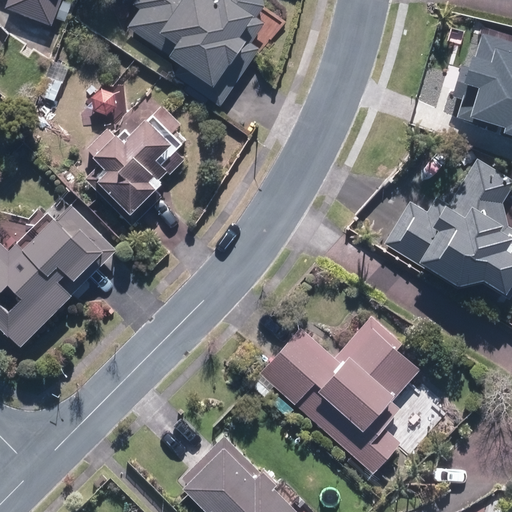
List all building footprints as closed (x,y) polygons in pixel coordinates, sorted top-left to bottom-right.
[(12,0),(11,4),(57,22),(65,0),(12,0)] [(141,0),(127,22),(230,90),(270,29),(264,24),(279,1),(277,0),(141,0)] [(511,54),(479,48),(464,119),(511,129),(511,54)] [(74,66),(57,59),(42,94),(59,101),(74,66)] [(112,88),(97,96),(96,96),(95,97),(94,98),(94,99),(93,100),(92,101),(92,102),(92,103),(91,104),(91,105),(91,106),(91,107),(92,108),(92,110),(92,111),(93,112),(93,113),(94,114),(95,115),(96,116),(97,117),(98,117),(99,118),(100,118),(101,118),(102,118),(103,119),(104,119),(106,118),(107,118),(108,118),(109,118),(110,117),(111,117),(123,107),(124,106),(124,105),(125,104),(125,103),(125,102),(125,101),(125,100),(125,99),(125,98),(125,97),(125,96),(124,95),(124,94),(124,93),(123,93),(123,92),(122,91),(121,90),(120,90),(120,89),(119,89),(118,89),(117,88),(116,88),(115,88),(114,88),(113,88),(112,88)] [(107,160),(91,175),(138,223),(179,182),(172,175),(192,156),(183,147),(190,140),(161,110),(134,136),(118,119),(92,145),(107,160)] [(422,212),(405,202),(379,248),(448,289),(473,284),(496,297),(511,270),(511,264),(502,259),(511,241),(511,233),(503,228),(497,204),(509,183),(471,161),(444,205),(431,198),(422,212)] [(0,324),(6,319),(29,342),(126,247),(78,199),(35,242),(29,235),(19,245),(0,225),(0,324)] [(257,375),(369,476),(397,445),(379,429),(395,411),(388,404),(420,368),(366,319),(329,359),(297,331),(257,375)] [(181,484),(174,491),(195,511),(291,511),(219,439),(176,480),(181,484)]
